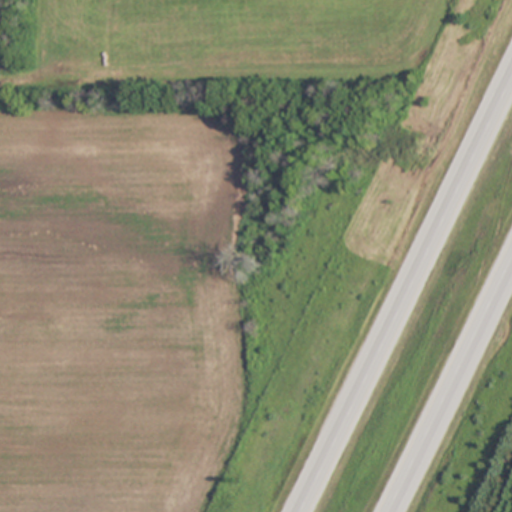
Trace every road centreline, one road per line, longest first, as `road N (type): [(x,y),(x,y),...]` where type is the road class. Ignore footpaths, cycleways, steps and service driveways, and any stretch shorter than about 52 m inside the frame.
road 1 (motorway): [(511,77),(299,511)]
road 2 (motorway): [(386,511),(511,257)]
